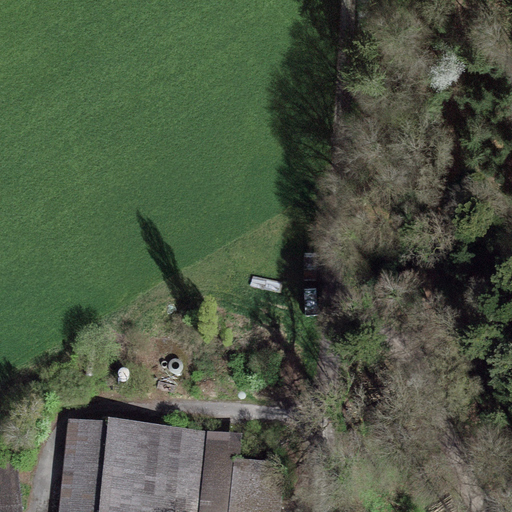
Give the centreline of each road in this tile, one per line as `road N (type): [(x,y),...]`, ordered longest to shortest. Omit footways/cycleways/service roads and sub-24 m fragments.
road 1 (track): [(475,511),(414,356),(386,332),(335,312),(349,0)]
road 2 (unclassified): [(320,511),(335,312)]
